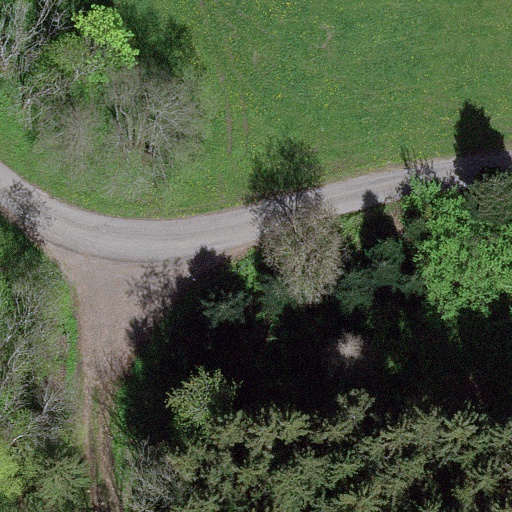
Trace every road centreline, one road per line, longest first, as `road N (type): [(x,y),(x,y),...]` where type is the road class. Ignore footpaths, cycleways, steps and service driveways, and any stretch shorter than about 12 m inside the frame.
road 1 (unclassified): [(511,163),(435,174),(250,223),(107,240),(54,220),(0,184)]
road 2 (track): [(107,240),(105,419),(127,511)]
